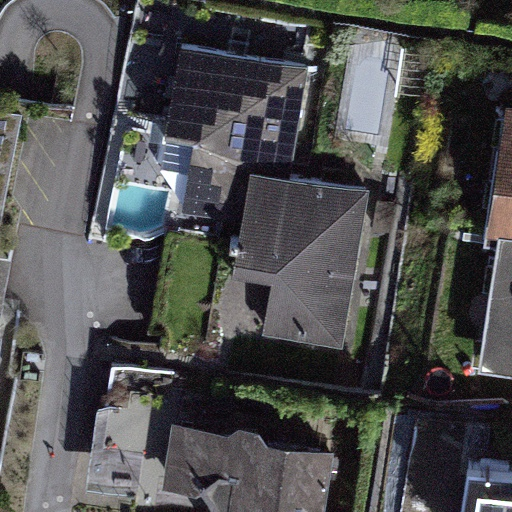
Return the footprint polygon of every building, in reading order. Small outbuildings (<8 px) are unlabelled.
[(301,67),(182,48),(167,146),(203,152),(193,217),(256,227),(238,338),(353,356),(380,182),(285,167),(301,67)] [(71,95),(0,83),(0,455),(8,457),(71,95)] [(511,106),(504,105),(487,241),(503,243),(487,371),(511,373),(511,106)] [(446,285),(444,356),(479,356),(480,285),(446,285)] [(327,511),(334,456),(174,437),(167,502),(225,509),(224,511),(327,511)] [(511,511),(511,485),(468,481),(464,511),(511,511)]
